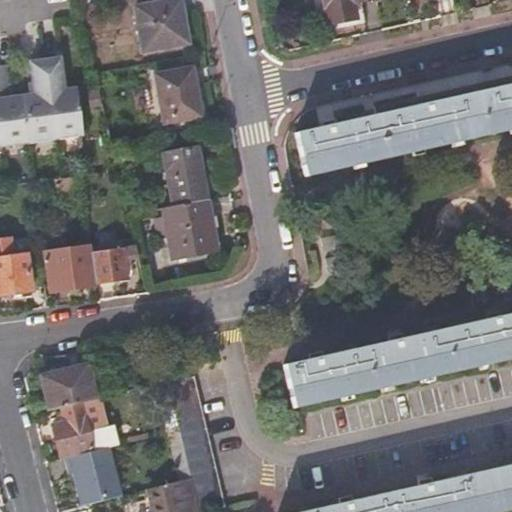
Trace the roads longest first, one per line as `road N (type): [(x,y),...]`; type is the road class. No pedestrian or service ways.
road 1 (unclassified): [(212,297),(239,424),(255,448),(287,455),(511,406)]
road 2 (residential): [(240,90),(511,33)]
road 3 (residential): [(240,90),(269,247),(261,284),(212,297)]
road 4 (residential): [(212,297),(0,341)]
road 5 (residential): [(0,395),(31,511)]
